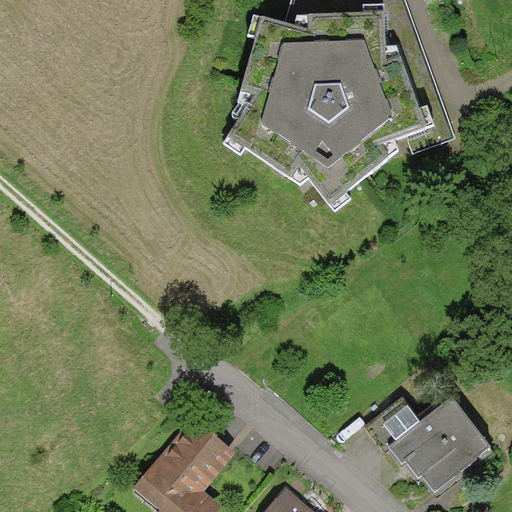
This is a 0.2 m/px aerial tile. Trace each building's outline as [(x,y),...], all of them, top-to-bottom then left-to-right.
[(399,154),(394,143),(408,137),(413,153),(456,138),(411,18),(405,0),(292,0),(283,26),(263,20),(227,138),(326,211),(399,154)] [(390,448),(422,422),(402,397),(364,427),(386,455),(392,450),(390,448)] [(422,422),(390,448),(392,450),(404,467),(409,463),(419,477),(425,473),(437,489),(490,449),(452,400),(422,422)] [(134,487),(161,510),(159,511),(218,511),(223,507),(206,492),(239,453),(195,416),(134,487)] [(315,511),(287,489),(267,511),(315,511)]
